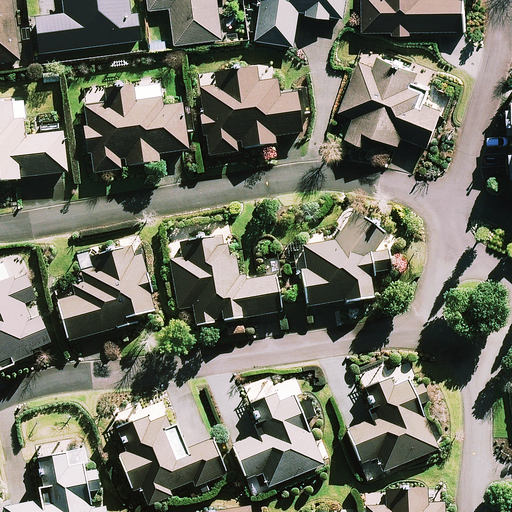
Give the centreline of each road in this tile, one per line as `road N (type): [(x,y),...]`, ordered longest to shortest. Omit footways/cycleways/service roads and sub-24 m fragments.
road 1 (residential): [(453,199),(353,178),(295,179),(0,229)]
road 2 (residential): [(432,325),(75,375),(0,398)]
road 3 (residential): [(502,0),(497,58),(453,199)]
road 4 (residential): [(470,351),(475,476)]
